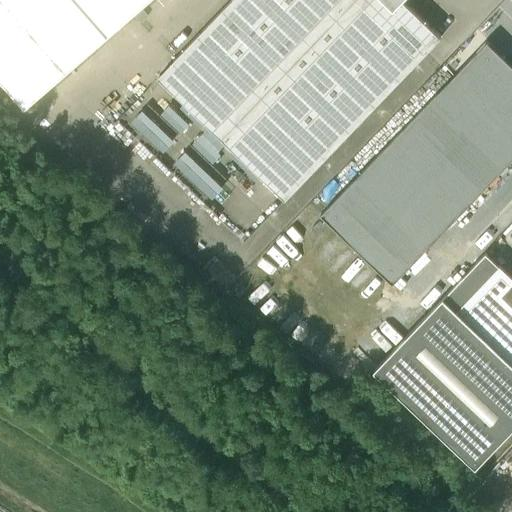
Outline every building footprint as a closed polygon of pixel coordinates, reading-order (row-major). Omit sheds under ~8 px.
[(0,0),(0,87),(13,103),(131,0),(0,0)] [(425,60),(443,41),(399,0),(237,0),(159,82),(288,204),(425,60)] [(393,287),(511,162),(511,66),(488,43),(321,218),(393,287)] [(441,296),(511,362),(511,278),(485,252),(441,296)] [(472,467),(511,426),(511,362),(441,296),(371,368),(472,467)]
